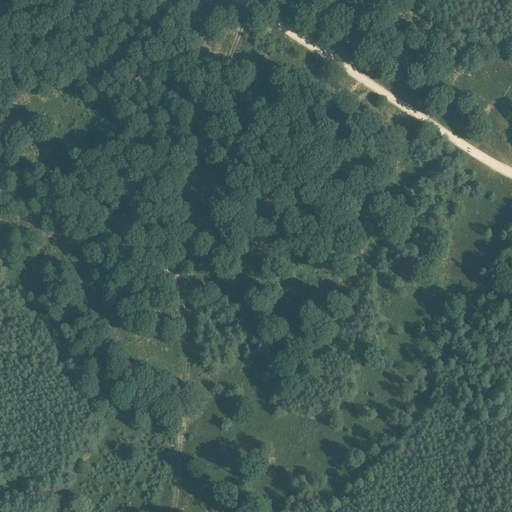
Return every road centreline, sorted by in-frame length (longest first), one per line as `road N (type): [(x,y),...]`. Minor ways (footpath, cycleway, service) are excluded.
road 1 (track): [(167,511),(181,189),(191,122),(242,2)]
road 2 (track): [(511,172),(238,0)]
